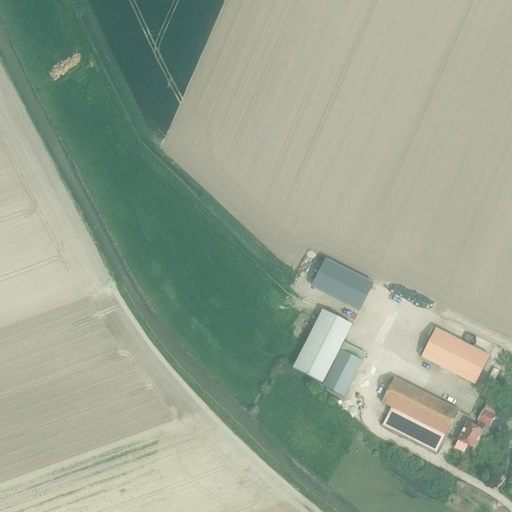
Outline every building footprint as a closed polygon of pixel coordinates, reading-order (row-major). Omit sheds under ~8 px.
[(324,260),(311,287),(359,311),(372,284),(324,260)] [(294,368),(323,383),(351,326),(322,311),(294,368)] [(435,328),(421,358),(475,385),(490,355),(435,328)] [(343,398),(362,361),(340,350),(321,387),(343,398)] [(436,453),(445,435),(447,436),(459,411),(394,379),(381,403),(391,409),(382,426),(436,453)] [(483,410),(478,421),(479,421),(476,427),(467,422),(458,440),(474,449),(486,425),(489,427),(495,416),(483,410)]
